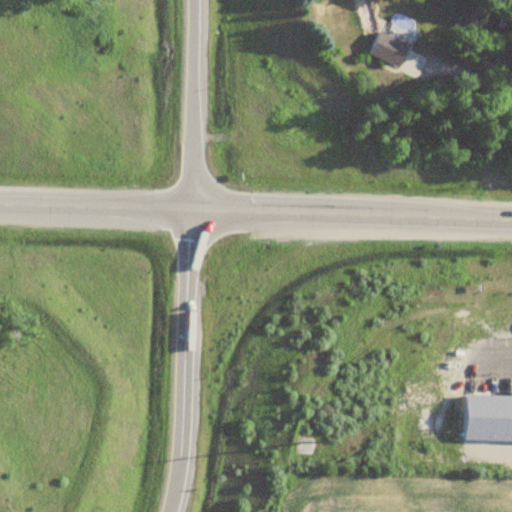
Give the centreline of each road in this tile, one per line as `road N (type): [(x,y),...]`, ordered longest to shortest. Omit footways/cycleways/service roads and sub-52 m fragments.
road 1 (tertiary): [(191,209),(511,220)]
road 2 (motorway): [(168,511),(180,447),(191,209)]
road 3 (motorway): [(191,209),(190,0)]
road 4 (secondary): [(0,203),(191,209)]
